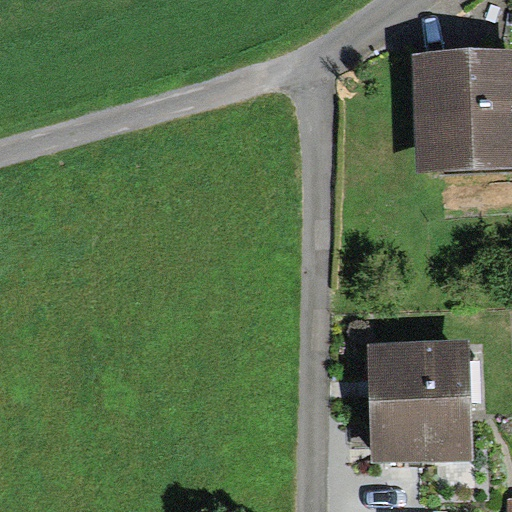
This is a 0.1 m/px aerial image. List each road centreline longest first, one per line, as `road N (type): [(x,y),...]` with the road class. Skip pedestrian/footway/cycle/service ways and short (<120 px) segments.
road 1 (residential): [(311,511),(318,54)]
road 2 (track): [(318,54),(0,146)]
